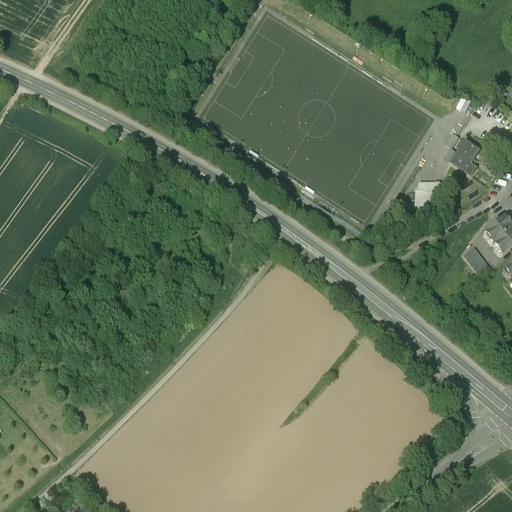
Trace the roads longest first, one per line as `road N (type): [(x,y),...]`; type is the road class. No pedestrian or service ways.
road 1 (tertiary): [(511,413),(272,221),(179,161),(0,70)]
road 2 (residential): [(511,423),(388,511)]
road 3 (track): [(0,121),(85,0)]
